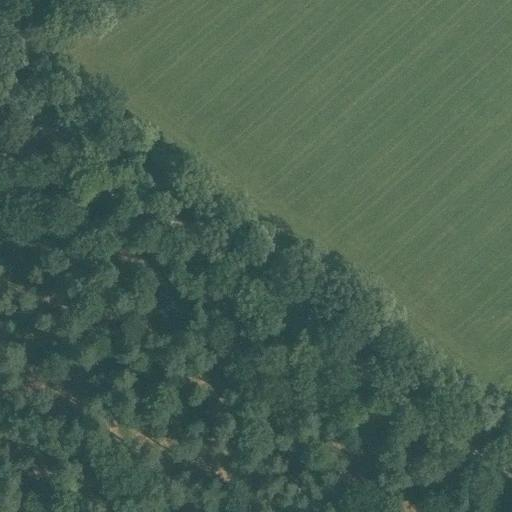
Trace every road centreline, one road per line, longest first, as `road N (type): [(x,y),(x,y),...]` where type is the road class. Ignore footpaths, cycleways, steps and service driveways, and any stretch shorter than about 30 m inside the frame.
road 1 (track): [(0,96),(511,486)]
road 2 (unknown): [(0,149),(114,218),(148,261),(358,403),(424,464),(497,511)]
